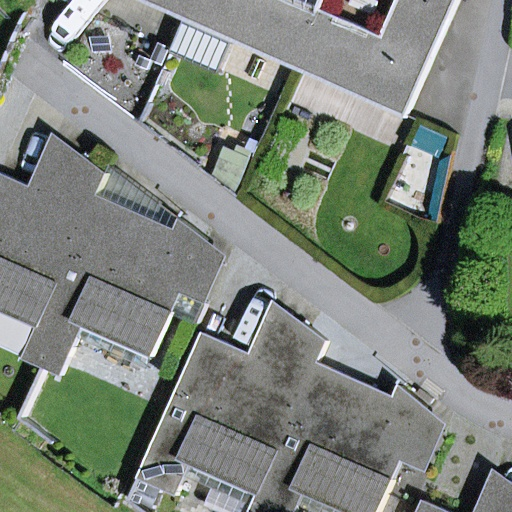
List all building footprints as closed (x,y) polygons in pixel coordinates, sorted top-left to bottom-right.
[(140,0),(188,21),(196,0),(65,0),(71,2),(71,0),(140,0)] [(196,0),(188,21),(235,42),(297,70),(328,0),(196,0)] [(328,0),(297,70),(408,119),(461,0),(328,0)] [(188,21),(173,52),(221,73),(235,42),(188,21)] [(58,135),(34,188),(47,194),(39,212),(85,232),(101,196),(110,175),(58,135)] [(183,221),(184,219),(114,166),(110,175),(101,196),(161,223),(153,241),(170,248),(183,221)] [(0,308),(41,327),(42,328),(85,232),(39,212),(47,194),(34,188),(0,172),(0,308)] [(87,327),(157,358),(176,315),(209,240),(183,221),(170,248),(153,241),(161,223),(101,196),(85,232),(42,328),(41,327),(36,340),(27,360),(47,369),(65,377),(82,339),(87,327)] [(199,326),(230,257),(209,240),(176,315),(199,326)] [(331,343),(278,303),(255,356),(268,361),(260,379),(305,399),(321,364),(331,343)] [(0,324),(36,340),(41,327),(0,308),(0,324)] [(151,370),(157,358),(87,327),(82,339),(151,370)] [(189,478),(194,465),(261,495),(262,496),(305,399),(260,379),(268,361),(255,356),(207,334),(142,480),(180,497),(189,478)] [(308,494),(347,511),(382,511),(405,462),(420,429),(373,408),(381,391),(321,364),(305,399),(262,496),(261,495),(256,508),(254,511),(299,511),(302,507),(308,494)] [(404,387),(399,398),(381,391),(373,408),(420,429),(429,408),(404,387)] [(450,426),(429,408),(420,429),(405,462),(429,472),(450,426)] [(256,508),(261,495),(194,465),(189,478),(256,508)] [(511,511),(511,480),(498,471),(479,511),(511,511)] [(313,511),(347,511),(308,494),(302,507),(313,511)] [(450,511),(427,502),(422,511),(450,511)]
